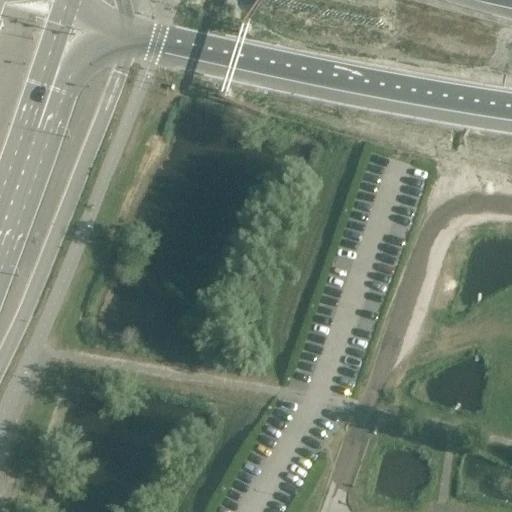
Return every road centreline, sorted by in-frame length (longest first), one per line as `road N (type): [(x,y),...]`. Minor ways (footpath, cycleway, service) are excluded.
road 1 (motorway): [(133,37),(511,110)]
road 2 (primary): [(0,233),(59,66)]
